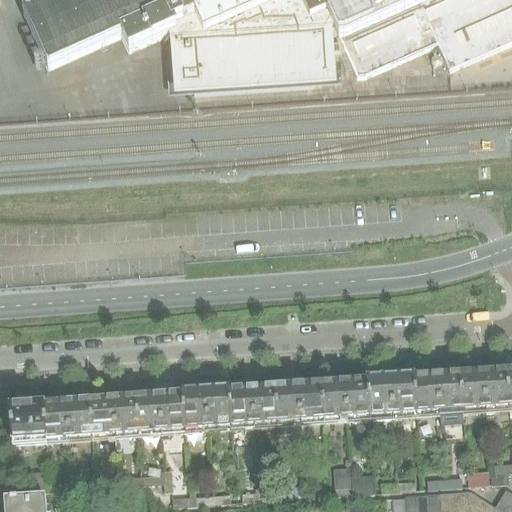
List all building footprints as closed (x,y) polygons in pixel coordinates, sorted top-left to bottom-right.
[(449,75),(511,47),(511,0),(62,0),(23,18),(47,72),(121,39),(128,56),(168,38),(170,43),(174,100),(335,88),(333,59),(339,58),(343,57),(356,82),(365,82),(437,49),(449,75)] [(494,377),(483,377),(485,413),(508,412),(505,373),(494,374),(494,377)] [(471,376),(459,377),(462,415),(485,413),(483,377),(471,378),(471,376)] [(448,380),(437,381),(439,417),(462,415),(459,377),(448,377),(448,380)] [(425,379),(412,380),(415,419),(439,417),(437,381),(425,381),(425,379)] [(412,380),(390,382),(393,421),(415,419),(412,380)] [(390,382),(366,383),(369,422),(393,421),(390,382)] [(355,386),(344,387),(346,424),(369,422),(366,383),(355,384),(355,386)] [(334,386),(320,387),(323,426),(346,424),(344,387),(334,388),(334,386)] [(309,390),(298,391),(300,428),(323,426),(320,387),(309,387),(309,390)] [(286,389),(274,390),(277,430),(300,428),(298,391),(287,391),(286,389)] [(263,393),(251,394),(254,432),(277,430),(274,390),(263,391),(263,393)] [(240,392),(228,393),(231,433),(254,432),(251,394),(240,395),(240,392)] [(228,393),(204,395),(207,435),(231,433),(228,393)] [(204,395),(182,396),(184,437),(207,435),(204,395)] [(161,439),(184,437),(182,396),(170,397),(170,400),(159,401),(161,439)] [(138,441),(161,439),(159,401),(149,402),(149,399),(135,400),(138,441)] [(123,403),(113,404),(115,442),(138,441),(135,400),(123,401),(123,403)] [(101,402),(89,403),(92,444),(115,442),(113,404),(101,405),(101,402)] [(70,446),(92,444),(89,403),(78,404),(78,406),(67,407),(70,446)] [(44,409),(46,448),(70,446),(67,407),(55,408),(55,406),(44,406),(44,409)] [(44,409),(13,411),(10,414),(12,451),(46,448),(44,409)] [(493,479),(493,489),(507,487),(506,477),(511,477),(511,467),(510,467),(492,468),(492,475),(493,479)] [(493,489),(493,479),(488,480),(488,471),(465,473),(467,491),(493,489)] [(349,473),(333,474),(335,500),(350,499),(349,473)] [(165,474),(158,475),(159,488),(166,488),(165,474)] [(374,480),(351,481),(352,499),(375,498),(374,480)] [(157,481),(141,482),(141,490),(158,489),(157,481)] [(141,482),(118,483),(119,491),(141,490),(141,482)] [(118,483),(110,484),(111,492),(119,491),(118,483)] [(461,483),(444,484),(445,494),(462,492),(461,483)] [(108,484),(95,485),(95,493),(109,492),(108,484)] [(444,484),(427,486),(428,495),(445,494),(444,484)] [(95,485),(78,486),(78,494),(95,493),(95,485)] [(415,486),(398,488),(398,496),(416,494),(415,486)] [(65,487),(49,488),(50,496),(66,495),(65,487)] [(173,497),(172,488),(164,489),(164,497),(173,497)] [(398,488),(381,489),(382,497),(398,496),(398,488)] [(511,511),(511,497),(504,492),(493,509),(497,511),(511,511)] [(467,511),(471,495),(450,497),(451,511),(467,511)] [(487,511),(490,508),(471,495),(467,511),(487,511)] [(273,505),(272,497),(257,498),(257,506),(273,505)] [(451,511),(450,497),(440,498),(440,511),(451,511)] [(257,506),(257,498),(242,499),(242,507),(257,506)] [(322,498),(305,499),(305,501),(306,507),(323,506),(322,498)] [(429,511),(428,498),(417,499),(417,511),(429,511)] [(440,511),(440,498),(428,498),(429,511),(440,511)] [(405,511),(417,511),(417,499),(404,500),(405,511)] [(229,500),(212,501),(212,509),(230,508),(229,500)] [(189,501),(172,503),(172,511),(189,510),(189,501)] [(212,501),(196,502),(196,510),(212,509),(212,501)] [(4,511),(45,511),(44,502),(4,504),(4,511)]
